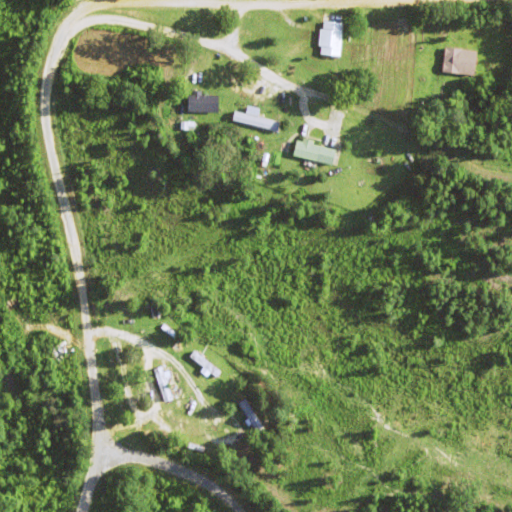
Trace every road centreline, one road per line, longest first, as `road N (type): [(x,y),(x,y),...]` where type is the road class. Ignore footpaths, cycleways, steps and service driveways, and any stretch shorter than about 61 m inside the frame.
road 1 (residential): [(99,453),(86,314),(46,106),(65,30)]
road 2 (residential): [(65,30),(106,21),(211,44),(384,123),(405,144)]
road 3 (residential): [(65,30),(84,9),(110,1),(386,0)]
road 4 (residential): [(237,511),(196,479),(99,453)]
